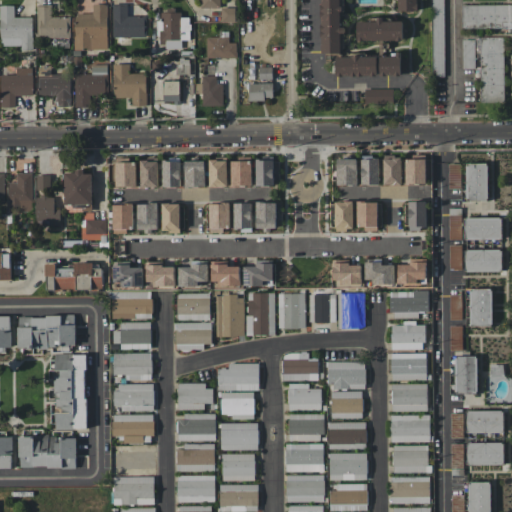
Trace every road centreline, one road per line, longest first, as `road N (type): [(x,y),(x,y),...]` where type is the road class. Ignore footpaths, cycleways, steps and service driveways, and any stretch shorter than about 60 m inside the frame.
road 1 (tertiary): [(511,134),(0,140)]
road 2 (residential): [(446,511),(448,136)]
road 3 (residential): [(310,137),(305,247),(135,248)]
road 4 (residential): [(448,136),(452,0)]
